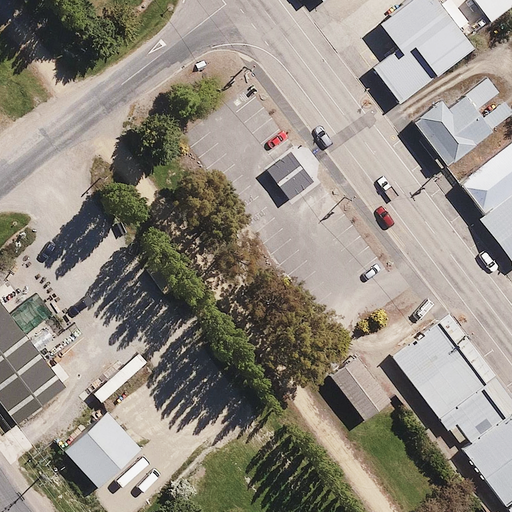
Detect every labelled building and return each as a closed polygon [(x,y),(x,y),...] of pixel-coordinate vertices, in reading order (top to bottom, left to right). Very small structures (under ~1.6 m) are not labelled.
[(486,56),(441,0),(395,0),(350,36),(412,114),(486,56)] [(511,22),(511,0),(453,0),(454,0),(487,42),(511,22)] [(509,130),(474,87),(423,128),(457,171),(509,130)] [(317,182),(293,149),(265,171),(289,203),(317,182)] [(511,210),(511,156),(465,194),(491,227),(511,210)] [(511,210),(491,227),(511,253),(511,210)] [(80,333),(38,295),(4,332),(52,376),(74,352),(68,347),(80,333)] [(511,412),(511,401),(449,321),(395,363),(463,450),(511,412)] [(358,352),(328,376),(363,420),(393,396),(358,352)] [(57,386),(34,366),(11,392),(27,406),(32,399),(39,406),(57,386)] [(138,447),(103,409),(61,447),(96,486),(138,447)] [(511,511),(511,412),(463,450),(510,511),(511,511)] [(176,464),(165,455),(136,485),(146,495),(176,464)]
